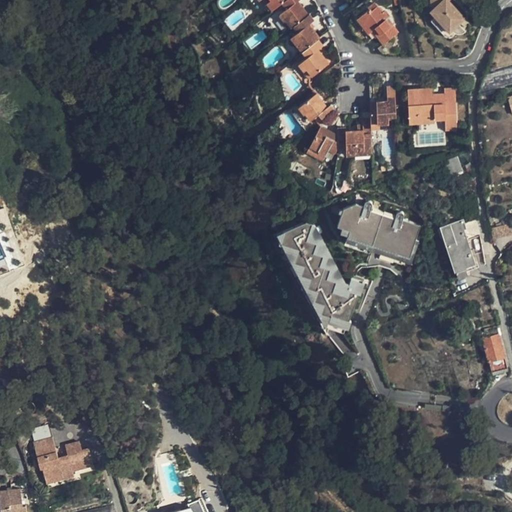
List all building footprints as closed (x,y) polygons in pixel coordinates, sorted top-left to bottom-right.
[(258,0),(268,11),(281,2),(286,8),(276,15),(287,29),(292,25),(297,31),(289,37),(305,57),(298,62),(309,77),(328,62),(317,48),(313,42),(318,38),(319,37),(309,23),(313,18),(309,13),(307,13),(297,0),(258,0)] [(430,0),(430,2),(434,6),(430,10),(433,14),(428,18),(441,32),(446,28),(448,30),(451,28),(457,22),(454,19),(460,13),(448,0),(430,0)] [(368,6),(369,8),(371,9),(377,4),(375,1),(368,6)] [(369,8),(360,14),(371,29),(372,29),(383,42),(396,32),(392,25),(392,23),(388,17),(383,11),(377,4),(371,9),(369,8)] [(463,17),(460,13),(454,19),(457,22),(463,17)] [(368,32),(371,29),(360,14),(357,17),(368,32)] [(463,29),(457,22),(451,28),(454,30),(457,31),(460,30),(463,29)] [(322,44),(318,38),(313,42),(317,48),(322,44)] [(388,48),(383,42),(378,46),(383,52),(388,48)] [(511,67),(489,74),(483,74),(479,91),(511,82),(511,67)] [(386,84),(387,99),(394,99),(394,84),(386,84)] [(431,87),(408,88),(409,121),(418,121),(418,116),(442,115),(442,117),(444,117),(445,128),(456,127),(455,86),(445,86),(445,91),(431,92),(431,87)] [(297,106),(307,120),(308,120),(313,116),(318,122),(335,110),(330,104),(327,107),(317,92),(297,106)] [(395,116),(394,99),(387,99),(369,100),(369,111),(370,128),(388,127),(388,116),(395,116)] [(364,130),(363,128),(345,129),(344,126),(338,127),(339,135),(320,125),(306,151),(322,159),(327,150),(333,154),(339,143),(346,142),(346,154),(371,154),(370,131),(364,130)] [(452,158),(454,171),(463,170),(460,157),(452,158)] [(367,203),(359,200),(347,206),(341,223),(344,224),(352,227),(350,232),(411,254),(418,237),(423,224),(405,217),(406,215),(406,213),(406,211),(404,210),(401,210),(399,211),(398,213),(397,216),(374,207),(375,205),(375,202),(375,200),(374,199),(373,199),(371,198),(369,199),(368,200),(367,203)] [(374,207),(397,216),(398,213),(375,205),(374,207)] [(360,289),(360,288),(351,284),(349,289),(337,284),(341,276),(331,272),(334,263),(324,259),(327,250),(318,246),(321,238),(311,234),(317,220),(309,218),(287,227),(283,239),(300,245),(296,258),(305,261),(302,270),(311,274),(308,283),(318,286),(314,295),(324,299),(320,307),(349,318),(360,289)] [(467,238),(480,234),(475,219),(462,223),(461,220),(442,226),(458,276),(468,273),(465,264),(474,261),(467,238)] [(360,288),(360,289),(362,290),(366,279),(353,274),(351,279),(348,278),(319,221),(317,220),(311,234),(321,238),(318,246),(327,250),(324,259),(334,263),(331,272),(341,276),(337,284),(349,289),(351,284),(360,288)] [(511,230),(511,229),(509,221),(491,226),(494,236),(511,230)] [(411,254),(350,232),(348,237),(413,261),(421,239),(418,237),(411,254)] [(503,354),(496,327),(481,331),(489,363),(492,369),(507,365),(503,354)] [(388,399),(384,404),(385,406),(396,419),(403,413),(395,403),(393,405),(388,399)] [(420,429),(422,435),(425,438),(429,442),(435,444),(442,443),(447,439),(451,433),(452,426),(449,419),(443,414),(436,412),(428,415),(423,419),(421,424),(420,429)] [(39,438),(24,441),(32,466),(34,466),(38,476),(51,472),(53,477),(63,473),(62,469),(82,463),(77,446),(73,447),(71,439),(56,443),(59,453),(50,456),(46,444),(41,446),(39,438)] [(51,472),(38,476),(39,481),(53,477),(51,472)] [(11,488),(6,488),(0,489),(0,511),(25,511),(24,503),(21,503),(19,487),(11,488)] [(180,511),(180,510),(174,511),(203,511),(197,499),(187,504),(188,508),(186,509),(187,511),(182,511),(180,511)]
